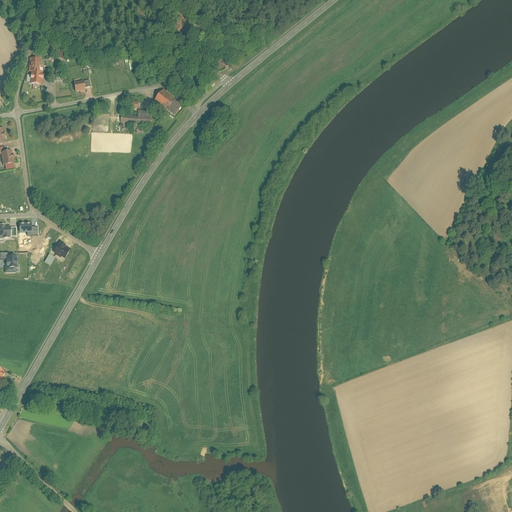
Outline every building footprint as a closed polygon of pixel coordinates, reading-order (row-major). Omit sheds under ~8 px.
[(66,53),(60,51),(58,58),(63,60),(66,53)] [(31,72),(32,72),(31,84),(42,85),(43,79),(45,79),(46,75),(43,75),(43,73),(40,72),(41,59),(32,59),(31,72)] [(85,81),(75,83),(77,92),(87,90),(86,88),(85,81)] [(165,90),(155,102),(167,112),(169,110),(176,101),(177,100),(165,90)] [(176,101),(169,110),(177,117),(185,108),(176,101)] [(139,117),(124,116),(123,124),(153,126),(154,118),(139,117)] [(0,155),(2,155),(4,167),(17,165),(15,151),(8,152),(8,147),(1,148),(1,149),(0,149),(0,155)] [(31,224),(20,224),(20,235),(31,234),(31,224)] [(11,227),(0,227),(0,239),(11,240),(11,227)] [(71,250),(61,245),(55,255),(65,261),(71,250)] [(55,259),(49,256),(46,263),(52,265),(55,259)] [(16,258),(4,258),(4,272),(17,271),(16,258)]
